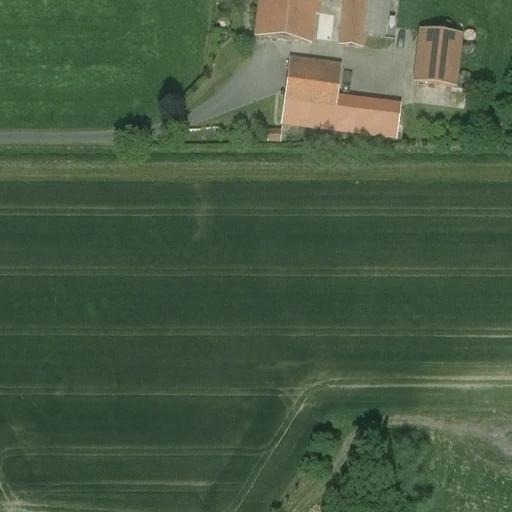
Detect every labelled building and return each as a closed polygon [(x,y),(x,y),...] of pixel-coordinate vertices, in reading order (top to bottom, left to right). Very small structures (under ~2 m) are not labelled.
[(303,0),(261,0),(256,38),(308,44),(312,15),(314,2),(314,1),(303,0)] [(360,48),(362,35),(383,37),(387,0),(345,0),(340,46),(360,48)] [(460,36),(420,31),(414,83),(453,87),(460,36)] [(340,67),(290,60),(282,123),(332,129),(336,98),(340,67)] [(336,98),(332,129),(395,138),(400,106),(336,98)] [(363,478),(348,472),(337,498),(353,505),(363,478)]
